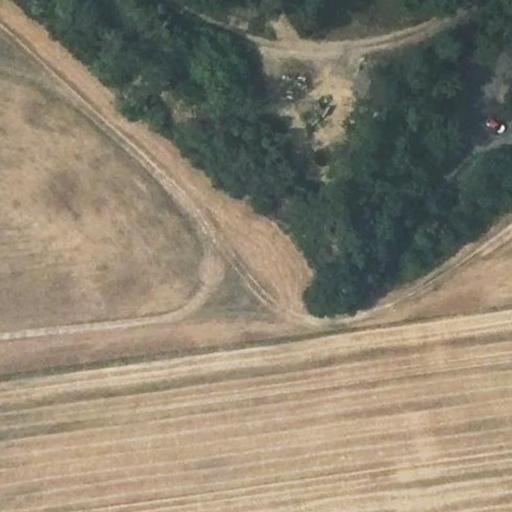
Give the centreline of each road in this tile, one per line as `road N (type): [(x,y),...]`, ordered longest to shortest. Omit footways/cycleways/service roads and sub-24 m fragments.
road 1 (track): [(511,231),(389,305),(351,318),(279,307),(175,190),(0,21)]
road 2 (unclassified): [(511,44),(490,64),(471,106),(482,126),(511,128)]
